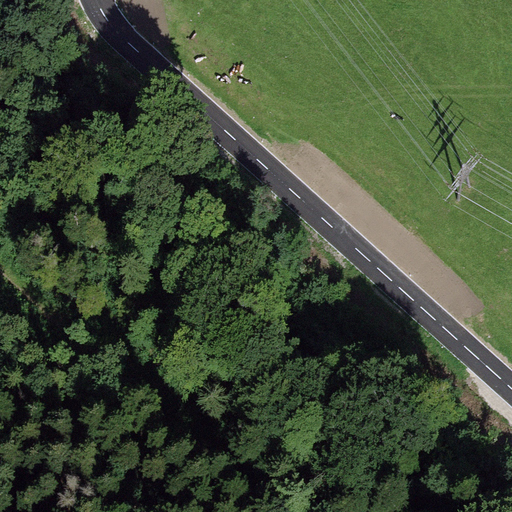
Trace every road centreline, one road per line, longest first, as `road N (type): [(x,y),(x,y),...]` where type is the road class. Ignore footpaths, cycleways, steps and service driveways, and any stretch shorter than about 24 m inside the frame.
road 1 (tertiary): [(511,387),(141,51),(99,0)]
road 2 (track): [(0,274),(260,511)]
